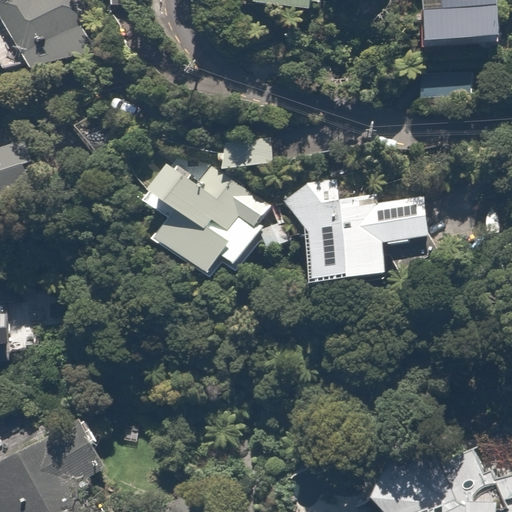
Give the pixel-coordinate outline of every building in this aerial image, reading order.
[(0,0),(0,33),(27,79),(75,51),(62,29),(79,19),(67,0),(0,0)] [(415,0),(420,39),(495,31),(492,0),(415,0)] [(418,105),(467,106),(468,93),(474,93),(474,72),(418,71),(418,105)] [(0,180),(25,169),(0,111),(0,180)] [(213,140),(214,165),(270,162),(269,137),(213,140)] [(236,268),(272,208),(182,153),(173,169),(157,159),(139,190),(161,203),(141,237),(201,274),(213,254),(236,268)] [(350,175),(287,184),(301,283),(380,272),(376,242),(424,235),(418,191),(370,198),(368,189),(353,191),(350,175)] [(90,456),(65,413),(0,450),(0,511),(61,511),(44,483),(90,456)] [(475,473),(467,449),(435,459),(443,483),(475,473)] [(437,511),(432,498),(396,459),(360,492),(377,511),(437,511)] [(511,511),(511,469),(491,481),(507,511),(511,511)] [(491,511),(493,500),(461,497),(460,511),(491,511)]
